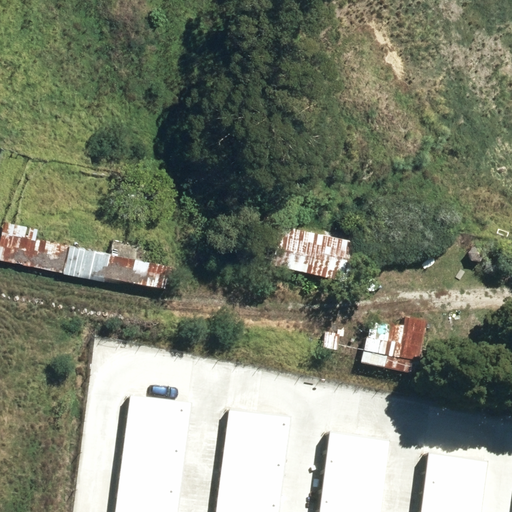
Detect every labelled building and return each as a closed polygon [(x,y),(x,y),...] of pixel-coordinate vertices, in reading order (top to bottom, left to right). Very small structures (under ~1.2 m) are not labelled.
[(0,258),(166,291),(172,263),(136,256),(138,243),(112,238),(110,252),(35,237),(37,226),(7,220),(5,230),(1,229),(0,233),(0,258)] [(279,222),(269,267),(352,286),(362,241),(279,222)] [(366,338),(361,364),(417,375),(427,322),(405,318),(403,327),(371,321),(367,339),(366,338)] [(215,329),(207,372),(236,378),(244,335),(215,329)] [(233,411),(231,424),(197,420),(195,442),(205,443),(197,504),(230,508),(231,499),(265,504),(272,449),(269,449),(273,417),(233,411)]
